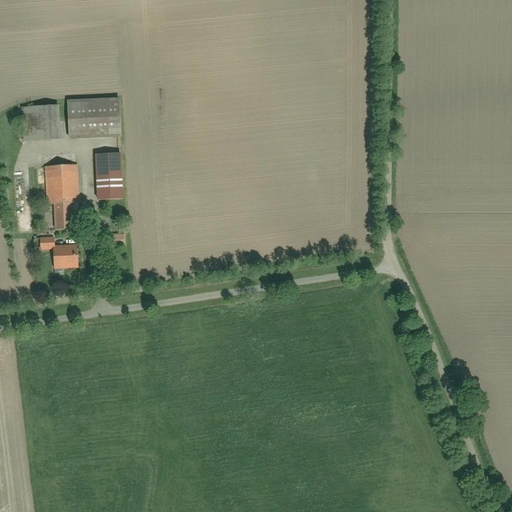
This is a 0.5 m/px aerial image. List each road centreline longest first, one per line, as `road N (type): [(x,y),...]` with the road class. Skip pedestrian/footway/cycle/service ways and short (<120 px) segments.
road 1 (unclassified): [(389,267),(0,325)]
road 2 (unclassified): [(500,511),(426,325),(389,267)]
road 3 (unclassified): [(390,0),(389,267)]
